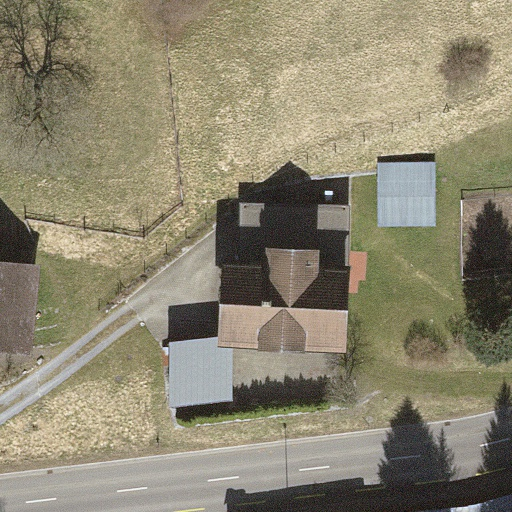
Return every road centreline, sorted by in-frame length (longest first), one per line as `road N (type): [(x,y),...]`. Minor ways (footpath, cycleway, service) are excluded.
road 1 (tertiary): [(511,443),(8,511)]
road 2 (track): [(211,255),(0,409)]
